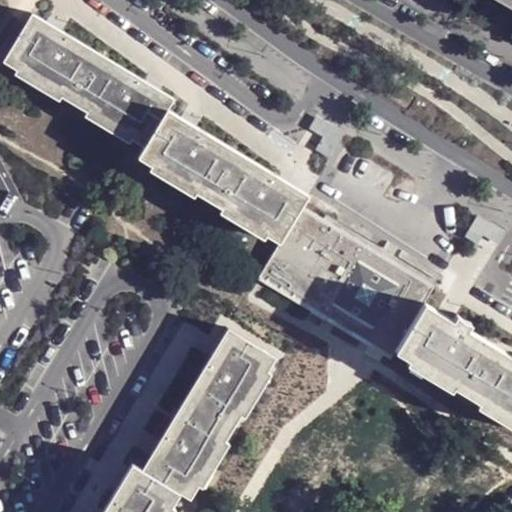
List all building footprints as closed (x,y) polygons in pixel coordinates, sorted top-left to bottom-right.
[(37,13),(7,60),(19,69),(60,94),(90,111),(130,135),(147,145),(170,109),(176,99),(37,13)] [(60,94),(19,69),(15,75),(57,100),(60,94)] [(147,145),(141,155),(153,162),(196,189),(223,206),(265,232),(282,241),(304,205),(311,194),(170,109),(147,145)] [(130,135),(90,111),(85,118),(127,142),(130,135)] [(196,189),(153,162),(150,169),(192,195),(196,189)] [(282,241),(260,279),(312,310),(393,359),(399,351),(428,303),(436,286),(304,205),(282,241)] [(265,232),(223,206),(220,211),(262,237),(265,232)] [(511,353),(428,303),(399,351),(410,358),(454,386),(481,400),(511,419),(511,353)] [(230,330),(144,470),(181,492),(192,498),(201,486),(227,441),(243,415),(269,372),(277,357),(230,330)] [(451,390),(454,386),(410,358),(408,364),(451,390)] [(272,373),(269,372),(243,415),(247,417),(272,373)] [(511,425),(511,419),(481,400),(478,405),(511,425)] [(231,442),(227,441),(201,486),(204,488),(231,442)] [(103,511),(169,511),(174,506),(181,492),(144,470),(133,464),(103,511)]
